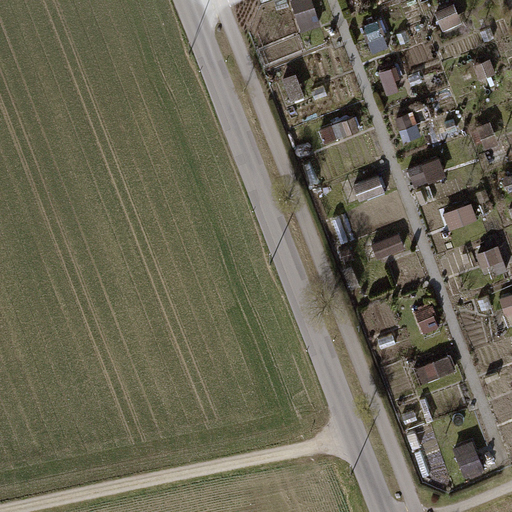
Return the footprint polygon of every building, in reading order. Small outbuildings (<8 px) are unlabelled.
[(312,0),(290,0),(301,31),(321,24),(312,0)] [(453,2),(434,11),(443,30),(462,21),(453,2)] [(378,17),(360,25),(367,41),(368,41),(373,52),(385,46),(381,36),(385,34),(378,17)] [(490,58),(473,64),(479,78),(496,71),(490,58)] [(392,67),(379,71),(386,93),(399,88),(392,67)] [(295,72),(282,77),(291,100),(304,94),(295,72)] [(411,111),(396,117),(400,129),(399,129),(404,141),(421,134),(417,123),(416,123),(411,111)] [(354,115),(319,129),(324,142),(360,128),(354,115)] [(489,120),(477,126),(486,149),(499,143),(489,120)] [(420,162),(407,167),(414,186),(428,181),(428,182),(447,175),(439,157),(421,164),(420,162)] [(378,173),(353,184),(359,200),(385,189),(378,173)] [(511,173),(503,177),(509,192),(511,190),(511,173)] [(471,202),(444,212),(450,229),(477,218),(471,202)] [(399,231),(371,243),(377,258),(405,246),(399,231)] [(498,244),(476,253),(482,267),(493,263),(497,275),(508,271),(498,244)] [(511,291),(499,296),(506,315),(511,313),(511,291)] [(430,304),(414,310),(423,332),(439,326),(430,304)] [(434,359),(415,367),(422,383),(454,369),(448,355),(435,360),(434,359)] [(473,439),(453,447),(464,475),(484,467),(473,439)]
